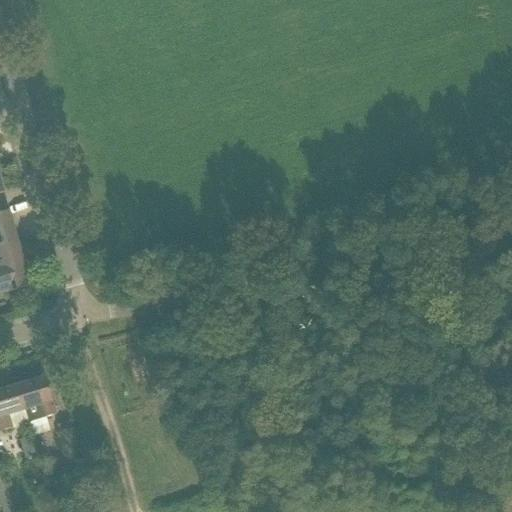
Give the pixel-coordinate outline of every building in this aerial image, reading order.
[(0,215),(0,248),(17,243),(8,213),(0,215)] [(17,243),(0,248),(0,294),(7,292),(8,293),(30,286),(17,243)] [(45,378),(17,387),(24,411),(28,423),(45,418),(55,415),(52,403),(45,378)] [(24,411),(17,387),(0,392),(0,428),(1,432),(12,428),(8,416),(24,411)] [(80,459),(72,431),(58,436),(67,463),(80,459)] [(38,455),(32,437),(20,441),(25,459),(38,455)]
